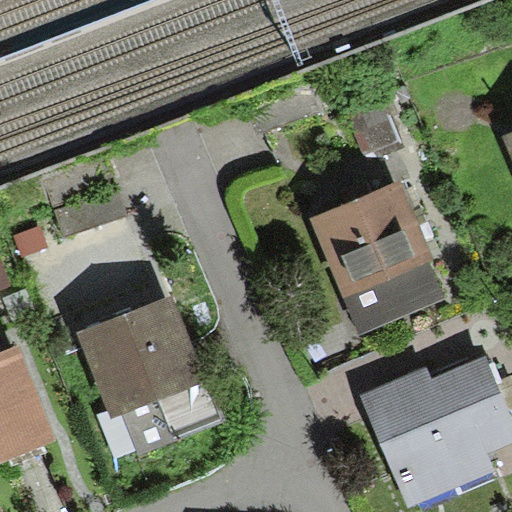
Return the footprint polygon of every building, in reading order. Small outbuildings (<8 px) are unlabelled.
[(511,112),(497,119),(511,153),(511,112)] [(305,187),(346,298),(430,267),(388,156),(305,187)] [(75,241),(139,217),(118,162),(54,187),(75,241)] [(169,283),(69,324),(107,414),(207,372),(169,283)] [(15,330),(0,335),(0,456),(56,435),(15,330)] [(511,431),(481,361),(427,384),(423,375),(369,398),(413,500),(489,467),(480,446),(511,431)]
